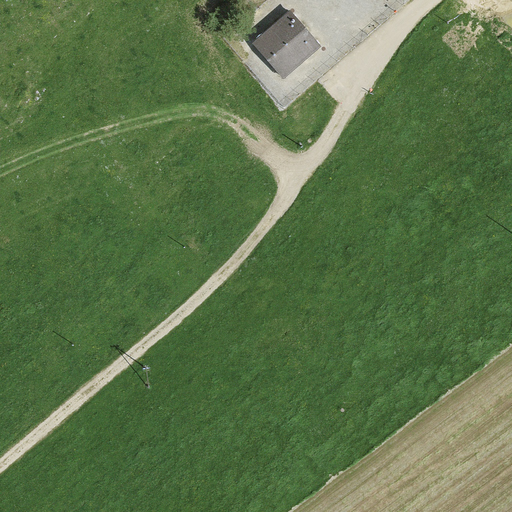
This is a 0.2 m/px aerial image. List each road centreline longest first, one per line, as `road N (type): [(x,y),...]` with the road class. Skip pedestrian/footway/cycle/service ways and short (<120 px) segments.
road 1 (track): [(0,474),(220,286),(350,105)]
road 2 (unclassified): [(430,0),(350,105)]
